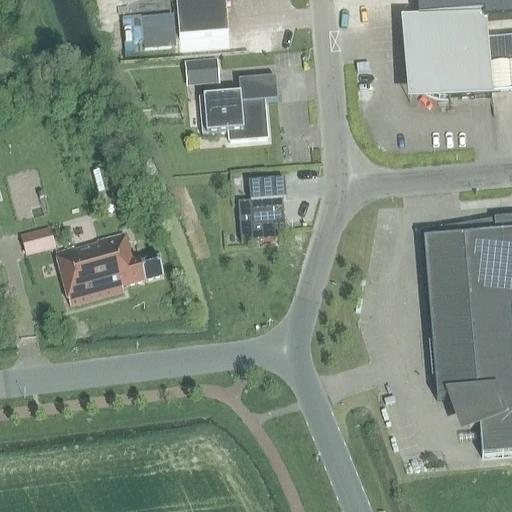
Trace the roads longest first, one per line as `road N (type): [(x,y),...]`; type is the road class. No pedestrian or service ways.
road 1 (unclassified): [(0,385),(256,353),(285,358)]
road 2 (unclassified): [(338,189),(322,0)]
road 3 (unclassified): [(285,358),(338,189)]
road 4 (unclassified): [(511,173),(338,189)]
road 5 (unclassified): [(356,511),(301,376),(285,358)]
